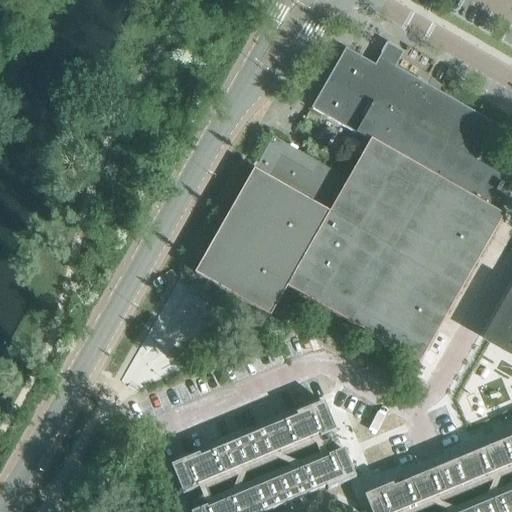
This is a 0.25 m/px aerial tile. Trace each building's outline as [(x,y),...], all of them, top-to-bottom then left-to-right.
[(302,297),(419,363),(502,217),(487,208),(496,194),(498,195),(502,187),(500,186),(504,179),(475,163),(497,126),(378,58),(374,66),(345,49),(310,109),(355,134),(370,142),(348,180),(272,138),(194,275),(286,326),(302,297)] [(511,296),(501,314),(479,353),(482,355),(511,371),(511,296)] [(199,455),(171,466),(183,495),(199,489),(198,486),(319,436),(320,438),(336,432),(324,403),(296,414),(298,417),(200,458),(199,455)] [(390,486),(363,497),(369,511),(401,511),(511,465),(511,438),(392,488),(390,486)] [(207,507),(195,511),(268,511),(327,487),(328,490),(356,479),(344,450),(328,456),(329,459),(208,509),(207,507)] [(511,511),(511,493),(466,511),(511,511)]
